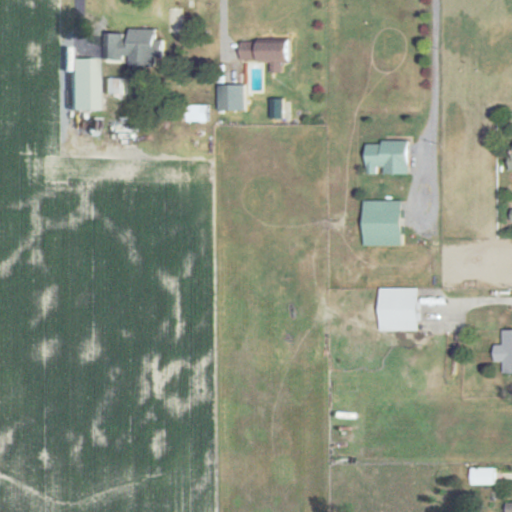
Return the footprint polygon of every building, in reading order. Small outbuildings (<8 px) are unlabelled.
[(109,58),(135,58),(135,61),(170,61),(171,39),(162,39),(162,28),(136,28),(136,35),(109,34),(109,58)] [(247,42),(246,60),(264,60),(264,62),(276,62),(276,72),(287,72),(287,62),(298,62),(298,42),(247,42)] [(74,58),(73,109),(99,109),(100,58),(74,58)] [(119,93),(120,78),(107,78),(107,92),(119,93)] [(223,110),(251,109),(250,84),(222,85),(223,110)] [(288,98),(274,99),(275,119),(288,118),(288,98)] [(373,142),(372,174),(386,174),(414,174),(415,142),(373,142)] [(408,246),(408,201),(371,200),(370,245),(408,246)] [(387,330),(425,331),(425,288),(387,288),(387,330)] [(500,468),(476,468),(477,485),(500,484),(500,468)]
